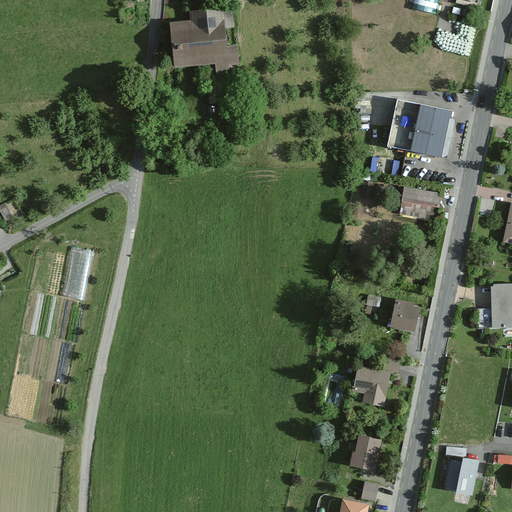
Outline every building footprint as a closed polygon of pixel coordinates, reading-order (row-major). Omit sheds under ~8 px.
[(439,0),(413,0),(412,8),(436,13),(439,0)] [(191,20),(171,22),(175,65),(216,61),(217,75),(227,74),(226,66),(237,64),(235,47),(225,48),(223,27),(234,26),(232,9),(223,10),(223,7),(190,11),(191,20)] [(224,83),(210,84),(211,103),(226,102),(224,83)] [(449,110),(399,99),(389,144),(407,148),(428,153),(440,155),(449,110)] [(379,141),(384,142),(387,128),(382,127),(379,141)] [(428,153),(407,148),(401,176),(422,180),(428,153)] [(374,181),(363,181),(362,196),(373,197),(374,181)] [(405,187),(401,211),(438,217),(442,193),(405,187)] [(12,215),(5,203),(0,206),(0,209),(6,219),(12,215)] [(494,287),(491,287),(492,308),(477,309),(477,328),(511,327),(511,283),(494,284),(494,287)] [(381,298),(369,295),(365,312),(371,313),(373,305),(378,307),(381,298)] [(397,299),(391,326),(414,331),(419,308),(412,306),(413,303),(397,299)] [(385,369),(398,371),(400,360),(388,357),(385,369)] [(366,391),(364,402),(384,406),(391,372),(359,365),(354,389),(366,391)] [(357,452),(353,451),(351,464),(375,469),(381,440),(360,436),(357,452)] [(466,455),(467,448),(447,446),(446,454),(466,455)] [(452,459),(446,487),(473,492),(480,461),(464,457),(463,462),(452,459)] [(366,482),(362,497),(375,500),(379,485),(366,482)] [(344,500),(341,511),(366,511),(368,505),(344,500)]
